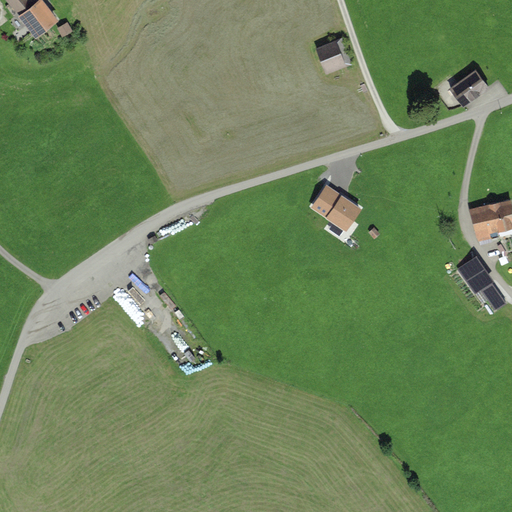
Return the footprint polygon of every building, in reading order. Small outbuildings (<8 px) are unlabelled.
[(33,0),(3,0),(19,18),(37,4),(33,0)] [(58,22),(40,1),(37,4),(19,18),(37,39),(58,22)] [(72,31),(68,24),(58,29),(62,36),(72,31)] [(342,37),(316,46),(326,74),(352,65),(342,37)] [(476,67),(450,86),(463,105),(489,87),(476,67)] [(325,185),(313,203),(348,226),(360,209),(325,185)] [(511,199),(511,198),(470,208),(478,240),(491,237),(490,231),(511,225),(511,199)] [(379,234),(374,229),(369,233),(374,238),(379,234)] [(476,255),(456,269),(473,292),(479,288),(490,280),(493,278),(476,255)] [(506,301),(490,280),(479,288),(495,309),(506,301)]
